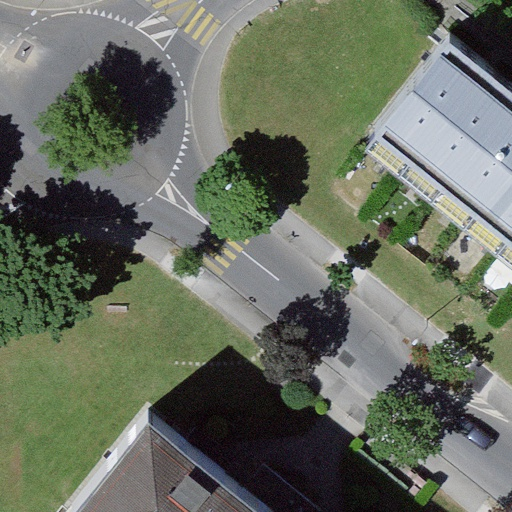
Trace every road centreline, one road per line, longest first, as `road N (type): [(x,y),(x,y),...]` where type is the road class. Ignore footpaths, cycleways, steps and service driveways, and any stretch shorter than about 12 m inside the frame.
road 1 (residential): [(143,168),(511,466)]
road 2 (residential): [(20,178),(48,198),(84,204),(110,197),(143,168)]
